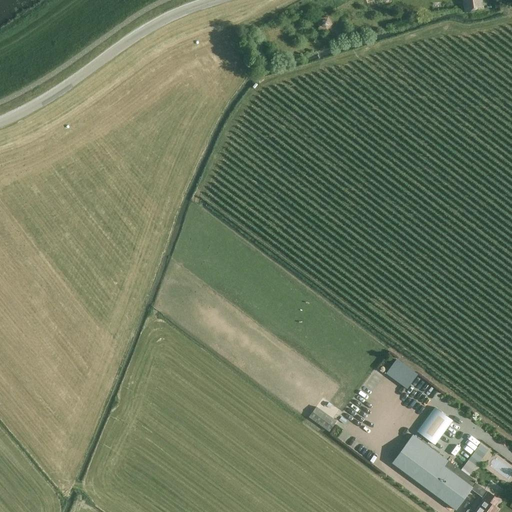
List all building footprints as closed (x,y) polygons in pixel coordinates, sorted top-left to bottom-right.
[(462,0),(465,12),(482,9),(480,0),(462,0)] [(319,19),(318,28),(326,31),(332,24),(328,17),(319,19)] [(390,364),(384,376),(409,387),(414,375),(390,364)] [(329,430),(337,419),(317,404),(309,415),(329,430)] [(434,407),(416,432),(434,445),(452,420),(434,407)] [(495,511),(498,510),(495,507),(499,501),(474,482),(475,481),(447,460),(413,434),(391,463),(426,488),(456,510),(471,489),(483,497),(482,499),(484,500),(475,511),(473,511),(470,510),(467,510),(465,511),(495,511)]
